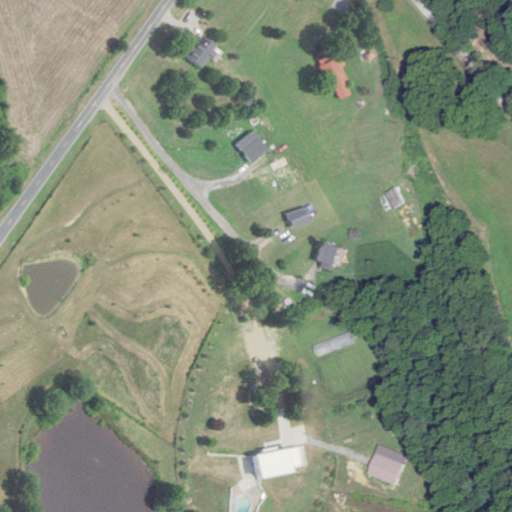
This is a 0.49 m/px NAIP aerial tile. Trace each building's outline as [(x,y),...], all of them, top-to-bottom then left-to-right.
[(200,68),(216,46),(200,35),(184,56),(200,68)] [(318,59),(332,101),(352,95),(338,53),(318,59)] [(266,149),(251,131),(235,144),(250,162),(266,149)] [(266,167),(280,192),(299,182),(285,157),(266,167)] [(389,194),(398,208),(406,203),(398,189),(389,194)] [(311,222),(305,207),(286,214),(291,229),(311,222)] [(336,270),(343,249),(320,242),(313,262),(336,270)] [(232,488),(254,478),(258,487),(271,481),(266,471),(273,467),(269,458),(280,452),(271,432),(257,439),(262,451),(237,462),(233,454),(219,461),(232,488)] [(397,486),(406,465),(379,454),(370,475),(397,486)]
